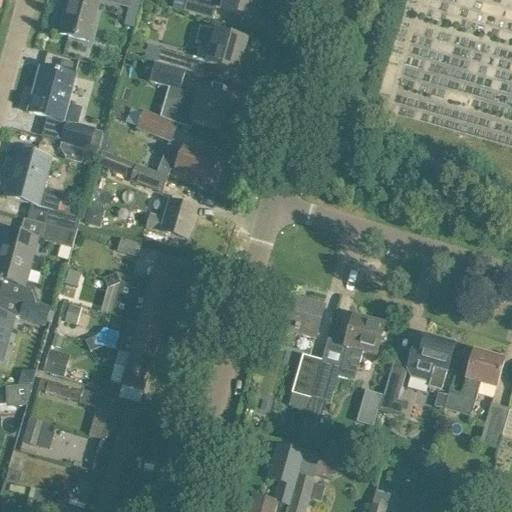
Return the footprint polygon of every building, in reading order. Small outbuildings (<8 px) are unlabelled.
[(72,0),(68,19),(64,18),(59,35),(88,42),(99,4),(81,0),(72,0)] [(100,0),(100,2),(129,10),(124,27),(135,30),(143,0),(100,0)] [(214,20),(217,9),(224,11),(224,12),(253,20),(258,0),(215,0),(214,4),(200,0),(175,0),(173,7),(185,10),(184,12),(214,20)] [(197,59),(197,62),(213,67),(218,68),(238,74),(246,43),(239,41),(227,37),(202,30),(198,45),(201,46),(197,59)] [(189,73),(194,58),(149,46),(145,61),(155,63),(186,72),(189,73)] [(373,55),(361,52),(356,70),(368,74),(373,55)] [(155,63),(149,83),(169,89),(180,92),(180,91),(186,72),(155,63)] [(34,98),(29,114),(47,119),(49,120),(64,124),(64,123),(66,124),(67,124),(67,122),(76,124),(80,108),(69,106),(77,78),(61,74),(42,68),(41,69),(46,71),(38,100),(34,98)] [(180,109),(176,124),(190,128),(191,124),(221,132),(230,102),(200,93),(199,97),(185,93),(180,109)] [(171,143),(178,126),(144,112),(138,130),(171,143)] [(67,124),(61,143),(62,144),(69,145),(98,153),(102,134),(95,132),(96,130),(76,124),(67,122),(67,124)] [(85,160),(88,151),(69,145),(62,144),(60,150),(65,157),(82,162),(83,159),(85,160)] [(185,146),(183,152),(168,147),(161,167),(158,175),(168,179),(171,171),(175,172),(174,174),(179,175),(190,180),(190,178),(204,184),(214,159),(200,154),(201,152),(185,146)] [(97,167),(131,180),(130,183),(162,196),(168,179),(158,175),(101,152),(97,167)] [(11,182),(6,199),(15,201),(25,204),(32,206),(48,211),(49,210),(69,215),(73,198),(42,190),(50,161),(43,159),(36,157),(37,156),(33,155),(33,156),(19,153),(19,154),(21,154),(13,183),(11,182)] [(150,216),(146,230),(161,234),(161,235),(187,242),(196,212),(170,204),(165,221),(150,216)] [(48,211),(44,226),(76,234),(81,218),(69,215),(49,210),(48,211)] [(44,226),(40,241),(72,250),(76,234),(44,226)] [(0,281),(3,282),(0,293),(0,294),(24,301),(38,306),(39,304),(33,285),(28,284),(26,283),(37,240),(20,236),(5,232),(0,250),(3,251),(0,262),(0,281)] [(122,240),(118,253),(138,259),(142,246),(122,240)] [(152,281),(117,273),(116,275),(110,277),(114,288),(121,285),(123,286),(132,288),(149,293),(171,299),(180,267),(158,261),(152,281)] [(64,285),(76,289),(80,275),(68,271),(64,285)] [(114,288),(110,277),(104,280),(108,290),(114,288)] [(132,288),(123,286),(113,319),(122,321),(123,319),(162,330),(171,299),(149,293),(132,288)] [(24,301),(18,320),(45,327),(51,309),(38,306),(24,301)] [(324,311),(290,301),(278,343),(293,348),(297,335),(315,340),(324,311)] [(64,303),(59,319),(66,320),(65,322),(77,325),(81,308),(64,303)] [(14,319),(3,316),(0,315),(0,362),(2,363),(14,319)] [(122,321),(118,338),(109,335),(105,348),(131,356),(153,362),(162,330),(123,319),(122,321)] [(354,319),(342,362),(340,367),(322,361),(307,413),(303,428),(311,430),(315,417),(323,420),(328,405),(331,406),(339,377),(355,381),(359,367),(363,353),(376,357),(384,328),(354,319)] [(55,335),(51,347),(60,350),(63,337),(55,335)] [(99,337),(93,340),(97,350),(103,348),(99,337)] [(87,342),(91,353),(97,350),(93,340),(87,342)] [(429,386),(442,390),(447,372),(454,348),(425,340),(422,351),(413,348),(407,370),(410,377),(430,382),(429,386)] [(50,351),(44,374),(65,379),(71,357),(50,351)] [(471,418),(476,401),(480,385),(497,389),(504,362),(473,354),(465,381),(467,381),(462,397),(449,394),(449,397),(445,410),(471,418)] [(116,367),(111,382),(122,385),(122,388),(144,394),(153,362),(131,356),(127,370),(116,367)] [(307,413),(322,361),(303,356),(289,407),(307,413)] [(383,398),(400,402),(406,377),(390,373),(383,398)] [(46,393),(45,394),(79,403),(83,392),(49,382),(46,393)] [(33,386),(5,388),(6,400),(15,408),(28,407),(33,386)] [(373,427),(381,397),(366,393),(358,423),(373,427)] [(439,394),(435,408),(445,410),(449,397),(439,394)] [(492,405),(480,445),(499,450),(503,436),(510,412),(510,410),(492,405)] [(126,414),(111,410),(102,441),(131,450),(139,452),(148,420),(126,414)] [(30,420),(22,445),(38,449),(45,424),(30,420)] [(139,452),(131,450),(102,441),(94,473),(107,477),(122,481),(130,484),(139,452)] [(269,482),(295,489),(298,480),(306,451),(280,444),(269,482)] [(19,486),(22,473),(10,470),(7,482),(19,486)] [(121,511),(130,484),(122,481),(107,477),(100,500),(88,496),(85,505),(99,509),(109,511),(121,511)] [(288,511),(306,511),(314,484),(298,480),(295,489),(293,498),(290,509),(288,511)] [(11,485),(4,510),(9,511),(21,511),(27,490),(11,485)] [(386,511),(391,496),(377,492),(371,511),(386,511)] [(290,509),(293,498),(278,493),(274,505),(254,499),(250,511),(274,511),(276,505),(290,509)]
